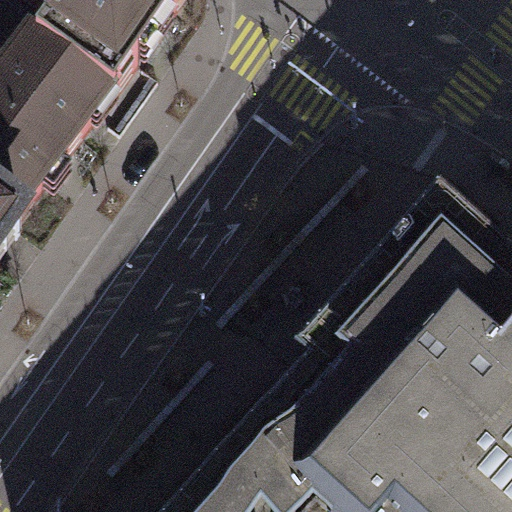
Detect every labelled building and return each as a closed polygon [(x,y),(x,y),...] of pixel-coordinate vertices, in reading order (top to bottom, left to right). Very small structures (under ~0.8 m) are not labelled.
[(9,0),(46,26),(64,0),(9,0)] [(64,0),(46,26),(31,46),(104,98),(138,50),(173,0),(64,0)] [(31,46),(25,42),(0,77),(0,220),(16,232),(77,135),(104,98),(31,46)] [(195,511),(511,511),(511,281),(440,216),(436,221),(341,325),(296,376),(308,387),(195,511)] [(0,265),(15,244),(21,236),(16,232),(0,220),(0,265)]
